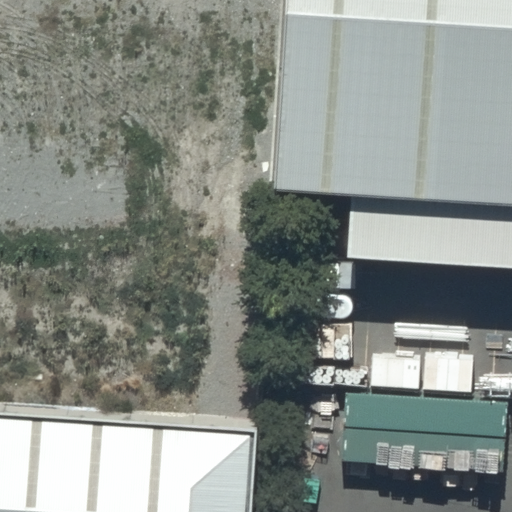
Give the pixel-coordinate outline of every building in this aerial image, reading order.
[(511,0),(283,0),(274,155),(349,160),(344,239),(511,249),(511,0)] [(151,152),(156,44),(7,36),(2,145),(151,152)] [(258,117),(165,111),(153,278),(247,284),(258,117)] [(207,285),(0,276),(0,379),(203,388),(207,285)] [(248,511),(254,411),(0,397),(0,511),(248,511)]
